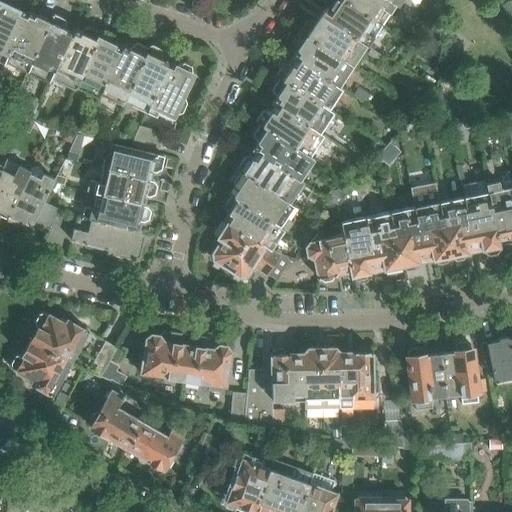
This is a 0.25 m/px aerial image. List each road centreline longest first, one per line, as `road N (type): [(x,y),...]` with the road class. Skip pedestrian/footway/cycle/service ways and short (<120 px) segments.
road 1 (residential): [(155,292),(282,320),(392,318),(511,288)]
road 2 (residential): [(155,292),(240,42)]
road 3 (residential): [(0,257),(80,282),(155,292)]
road 4 (residential): [(240,42),(98,0)]
